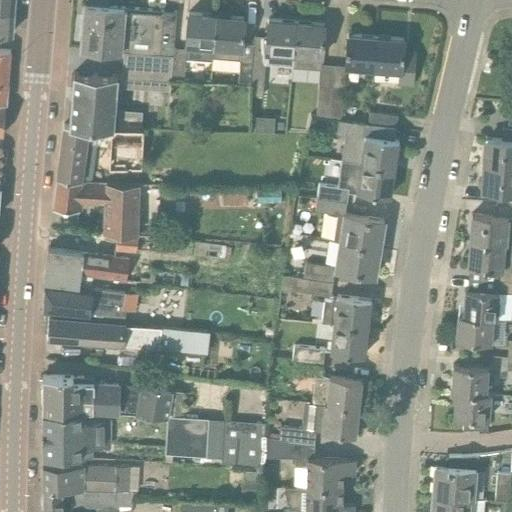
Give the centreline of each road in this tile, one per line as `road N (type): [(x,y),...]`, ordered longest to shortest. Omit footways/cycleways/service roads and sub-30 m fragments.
road 1 (tertiary): [(13,511),(22,261),(45,0)]
road 2 (residential): [(397,446),(414,291),(476,0)]
